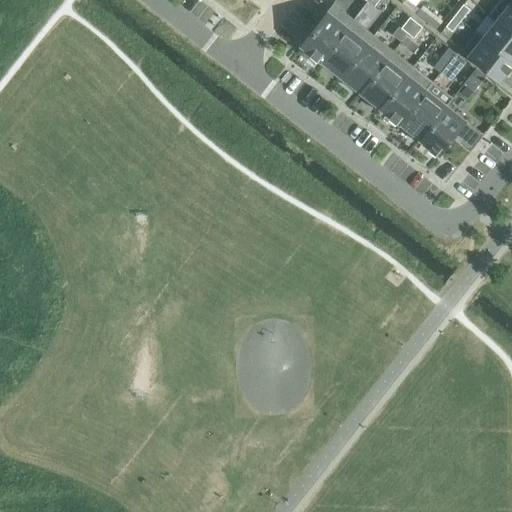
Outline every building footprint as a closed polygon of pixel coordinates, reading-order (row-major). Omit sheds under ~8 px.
[(511,5),(505,0),(500,0),(489,15),(511,33),(511,5)] [(334,3),(301,44),(322,60),(354,19),(334,3)] [(447,15),(452,9),(446,4),(440,10),(447,15)] [(461,20),(470,9),(464,4),(455,15),(461,20)] [(436,28),(442,20),(423,6),(417,14),(436,28)] [(453,31),(461,20),(455,15),(446,26),(453,31)] [(476,31),(511,59),(511,33),(489,15),(489,16),(496,22),(484,37),(476,31)] [(408,33),(417,22),(410,16),(401,28),(408,33)] [(374,34),(354,19),(322,60),(334,70),(334,71),(338,74),(338,73),(342,76),(374,34)] [(414,38),(423,27),(417,22),(408,33),(414,38)] [(511,69),(511,59),(476,31),(462,49),(501,81),(508,72),(510,73),(511,69)] [(354,85),(361,91),(394,50),(374,34),(342,76),(344,74),(355,83),(354,85)] [(429,48),(438,58),(448,49),(438,39),(429,48)] [(447,64),(456,53),(450,48),(441,59),(447,64)] [(373,102),(377,105),(378,104),(381,107),(414,66),(394,50),(361,91),(374,101),(373,102)] [(454,69),(462,58),(456,53),(447,64),(454,69)] [(434,81),(414,66),(381,107),(401,123),(434,81)] [(473,84),(482,73),(476,68),(467,79),(473,84)] [(418,136),(445,103),(428,89),(434,82),(434,81),(401,123),(413,132),(413,133),(417,137),(418,136)] [(471,152),(485,134),(445,103),(418,136),(441,154),(454,138),(471,152)]
